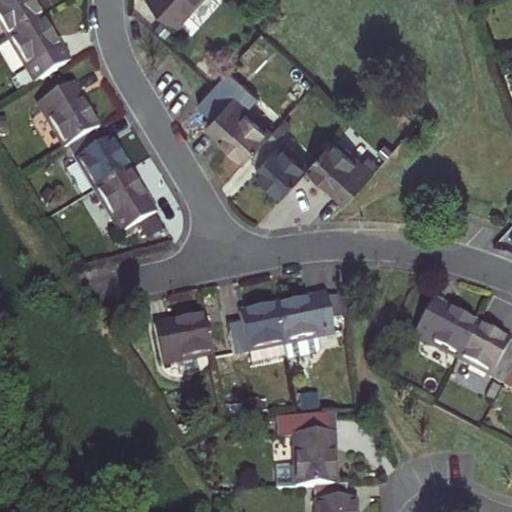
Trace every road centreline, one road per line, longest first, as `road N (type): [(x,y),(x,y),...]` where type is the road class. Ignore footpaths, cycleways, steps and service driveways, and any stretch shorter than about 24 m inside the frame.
road 1 (residential): [(238,259),(131,78),(109,0)]
road 2 (residential): [(511,277),(379,243),(238,259)]
road 3 (residential): [(238,259),(104,289)]
